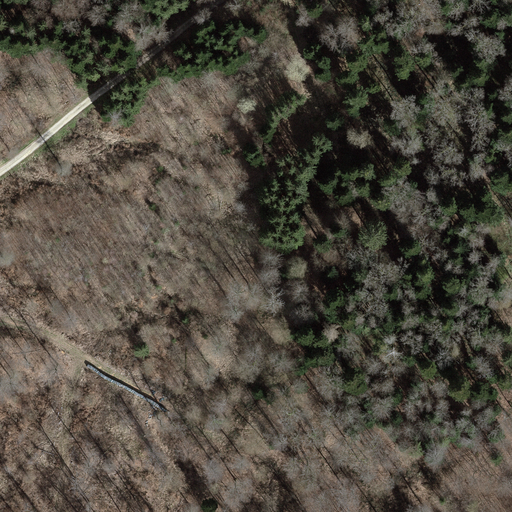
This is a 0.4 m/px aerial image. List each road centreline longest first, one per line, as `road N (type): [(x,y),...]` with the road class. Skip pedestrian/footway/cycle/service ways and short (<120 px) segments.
road 1 (track): [(220,0),(0,170)]
road 2 (track): [(0,318),(66,342),(161,408)]
